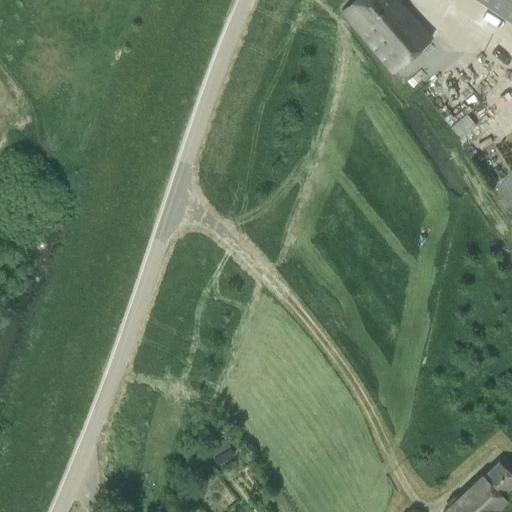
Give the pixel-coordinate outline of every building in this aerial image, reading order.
[(355,0),(340,13),(392,73),(431,38),(396,0),(355,0)] [(511,0),(478,0),(511,22),(511,0)] [(466,115),(450,127),(460,139),(475,127),(466,115)] [(217,463),(232,454),(224,439),(208,448),(217,463)] [(232,463),(237,471),(245,467),(240,459),(232,463)] [(504,511),(511,506),(501,495),(506,490),(511,495),(511,493),(511,475),(499,462),(483,476),(443,511),(504,511)]
